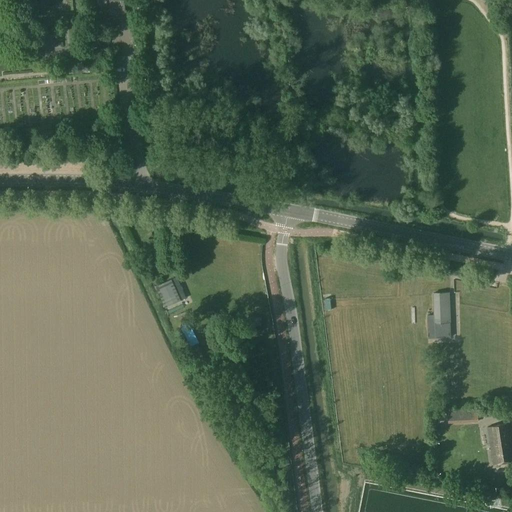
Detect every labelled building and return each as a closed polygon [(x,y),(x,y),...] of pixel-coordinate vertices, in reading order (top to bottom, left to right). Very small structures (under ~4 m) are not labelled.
[(97,5),(98,16),(125,13),(125,5),(118,5),(117,0),(96,0),(97,5)] [(156,286),(166,307),(180,301),(170,280),(156,286)] [(427,316),(428,339),(450,338),(450,323),(450,312),(446,313),(445,293),(448,293),(449,293),(449,292),(432,293),(433,315),(427,316)] [(447,410),(448,424),(478,422),(477,408),(447,410)] [(511,460),(511,443),(509,423),(504,424),(491,426),(487,427),(492,465),(511,460)]
